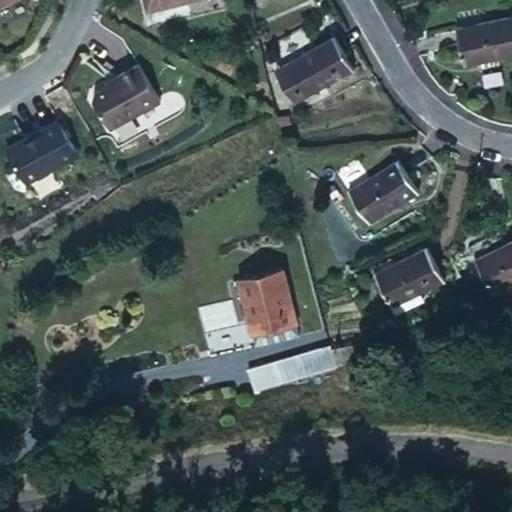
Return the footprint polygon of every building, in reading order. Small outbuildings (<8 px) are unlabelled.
[(145,0),(148,8),(183,0),(145,0)] [(511,56),(511,16),(465,26),(474,65),(511,56)] [(357,70),(339,35),(288,63),(308,97),(357,70)] [(161,102),(140,64),(116,77),(118,79),(108,85),(95,92),(93,99),(110,129),(161,102)] [(24,137),(6,147),(26,183),(78,154),(59,122),(26,141),(24,137)] [(418,193),(399,158),(349,186),(368,219),(418,193)] [(511,281),(511,233),(477,252),(498,289),(511,281)] [(443,275),(426,241),(372,268),(391,304),(443,275)] [(302,336),(283,270),(242,282),(260,348),(302,336)] [(254,392),(338,365),(331,342),(247,369),(254,392)]
